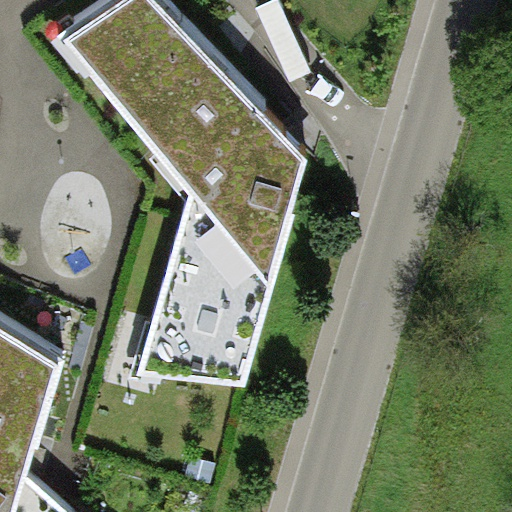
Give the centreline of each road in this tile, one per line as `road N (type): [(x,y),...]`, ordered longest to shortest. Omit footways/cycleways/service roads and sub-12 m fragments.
road 1 (tertiary): [(307,511),(474,0)]
road 2 (track): [(352,0),(441,98)]
